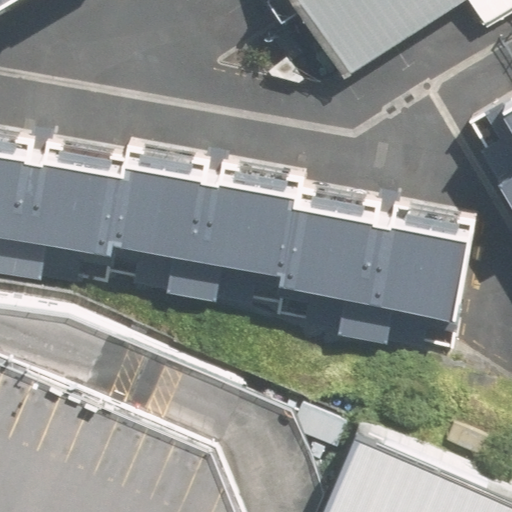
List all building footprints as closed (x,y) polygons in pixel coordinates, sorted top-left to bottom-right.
[(511,5),(511,0),(301,0),(349,72),(460,0),(472,0),(487,22),(511,5)] [(511,87),(472,112),(511,174),(511,87)] [(0,256),(466,339),(491,202),(0,115),(0,256)] [(0,511),(300,511),(319,466),(286,398),(61,301),(0,298),(0,511)] [(511,511),(511,468),(363,404),(316,511),(511,511)]
